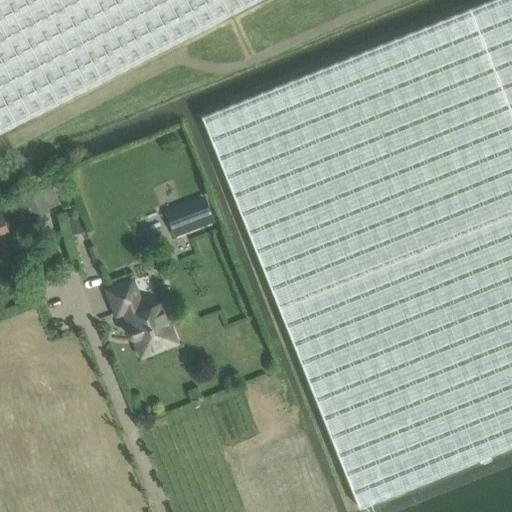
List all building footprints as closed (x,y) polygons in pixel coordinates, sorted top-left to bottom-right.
[(0,0),(0,132),(256,0),(0,0)] [(511,0),(487,0),(202,116),(360,508),(511,446),(511,0)] [(53,186),(42,190),(41,188),(24,195),(25,197),(10,203),(15,214),(28,209),(32,218),(49,211),(48,208),(60,204),(53,186)] [(206,198),(168,213),(177,235),(215,221),(206,198)] [(0,244),(0,240),(10,237),(0,212),(0,256),(4,255),(0,244)] [(81,214),(68,218),(72,233),(85,229),(81,214)] [(143,354),(176,342),(169,323),(171,322),(167,310),(164,311),(161,304),(144,311),(133,281),(110,290),(119,313),(126,310),(133,327),(132,328),(131,328),(130,329),(130,330),(129,331),(129,332),(129,333),(130,334),(130,336),(131,336),(132,337),(134,338),(135,338),(136,337),(143,354)]
